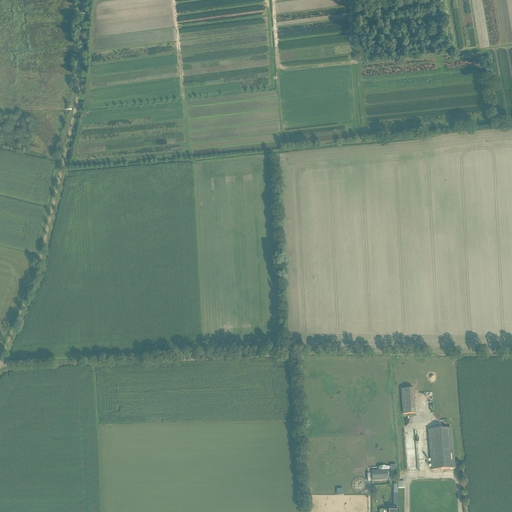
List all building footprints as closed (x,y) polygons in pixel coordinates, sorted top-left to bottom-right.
[(414,388),(402,389),(404,415),(416,414),(414,388)] [(431,469),(455,468),(452,428),(428,430),(431,469)] [(412,472),(421,471),(420,457),(411,458),(412,472)] [(371,481),(388,480),(387,470),(371,470),(371,481)] [(389,511),(398,511),(398,484),(394,485),(394,507),(389,507),(389,511)]
